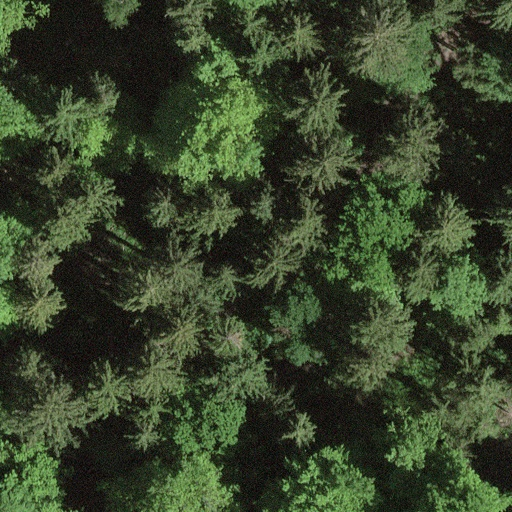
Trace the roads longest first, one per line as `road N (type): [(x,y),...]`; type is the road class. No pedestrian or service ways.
road 1 (track): [(100,511),(185,422),(265,372),(312,307),(341,188),(399,82),(511,10)]
road 2 (track): [(145,464),(0,468)]
